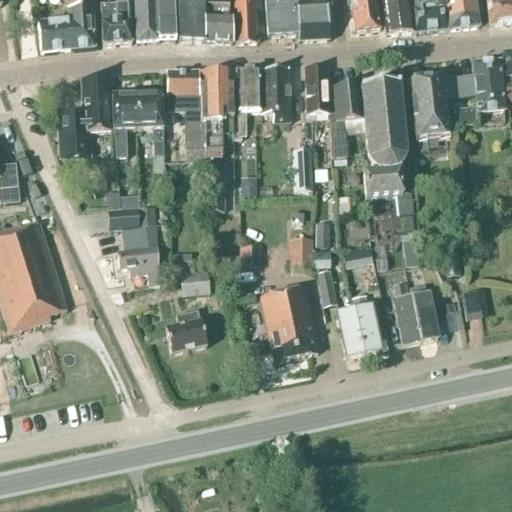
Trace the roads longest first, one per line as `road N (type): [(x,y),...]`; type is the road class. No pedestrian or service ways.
road 1 (residential): [(161,420),(44,165),(19,77)]
road 2 (residential): [(161,420),(511,350)]
road 3 (secondary): [(167,451),(511,377)]
road 4 (residential): [(19,77),(261,61)]
road 5 (residential): [(261,61),(486,48)]
road 6 (secondary): [(0,487),(167,451)]
road 7 (residential): [(0,454),(161,420)]
